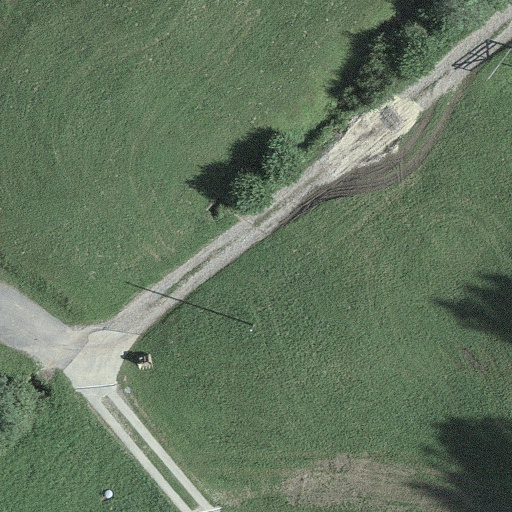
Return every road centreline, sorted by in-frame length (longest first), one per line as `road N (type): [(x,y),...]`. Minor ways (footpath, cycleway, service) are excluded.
road 1 (track): [(86,372),(511,19)]
road 2 (track): [(208,511),(71,356),(0,312)]
